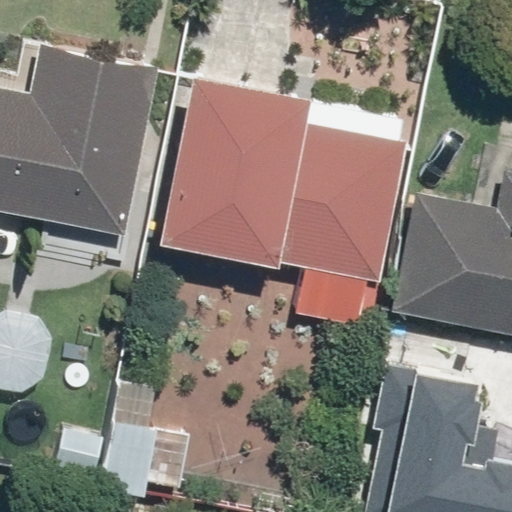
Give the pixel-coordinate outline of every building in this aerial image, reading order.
[(0,82),(0,208),(111,232),(135,118),(134,118),(147,59),(20,33),(9,84),(0,82)] [(167,69),(138,232),(366,274),(396,111),(167,69)] [(511,167),(486,163),(479,202),(410,189),(388,304),(511,326),(511,167)] [(0,379),(4,380),(10,379),(16,378),(21,375),(27,372),(31,368),(35,363),(38,357),(40,352),(41,346),(41,339),(40,333),(38,327),(35,322),(31,317),(27,313),(22,309),(16,307),(10,305),(4,304),(0,304),(0,379)] [(469,361),(379,345),(350,497),(430,511),(470,511),(473,500),(488,503),(486,511),(511,511),(511,443),(455,433),(469,361)] [(43,471),(131,488),(134,472),(167,478),(177,425),(98,410),(95,428),(53,420),(43,471)]
